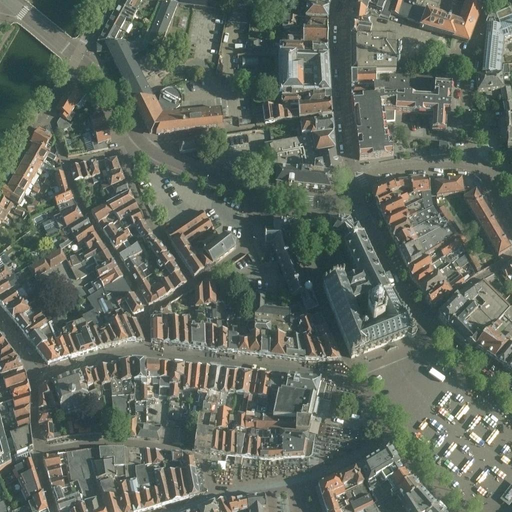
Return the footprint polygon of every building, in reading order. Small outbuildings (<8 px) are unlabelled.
[(121,0),(118,6),(130,13),(131,10),(137,13),(136,12),(141,0),(121,0)] [(283,18),(282,29),(285,29),(286,28),(290,29),(291,23),(292,23),(292,18),(327,21),(327,10),(295,1),(292,0),(290,0),(290,1),(288,1),(287,15),(288,16),(288,18),(283,18)] [(300,0),(292,0),(295,1),(327,10),(328,10),(331,0),(300,0),(301,0),(300,0)] [(353,0),(353,1),(361,3),(361,5),(367,6),(375,9),(375,11),(380,12),(381,12),(384,2),(379,0),(353,0)] [(379,0),(384,2),(381,12),(380,12),(379,16),(388,19),(390,14),(420,25),(419,28),(426,10),(427,10),(429,3),(421,0),(379,0)] [(426,10),(419,28),(468,42),(475,22),(483,0),(467,0),(461,17),(459,23),(434,14),(437,6),(429,3),(427,10),(426,10)] [(504,40),(511,36),(511,16),(509,8),(503,11),(503,0),(497,0),(497,4),(492,16),(489,15),(484,27),(486,27),(481,46),(480,46),(480,47),(484,47),(481,77),(501,74),(504,40)] [(353,1),(353,10),(367,14),(379,18),(379,16),(380,12),(375,11),(375,9),(367,6),(361,5),(361,3),(353,1)] [(142,44),(96,44),(96,53),(109,53),(129,94),(146,85),(132,57),(138,54),(140,59),(145,57),(142,52),(144,51),(143,49),(144,49),(145,49),(146,48),(147,47),(147,46),(147,45),(147,44),(160,50),(178,4),(177,4),(160,2),(158,2),(159,2),(149,26),(146,34),(142,44)] [(118,6),(113,16),(125,22),(125,21),(131,24),(137,13),(131,10),(130,13),(118,6)] [(351,24),(351,38),(365,40),(367,28),(369,28),(369,23),(365,22),(366,16),(367,16),(367,14),(353,10),(351,24)] [(113,16),(107,26),(119,32),(124,34),(125,33),(126,33),(131,24),(125,21),(125,22),(113,16)] [(291,23),(290,29),(327,31),(327,21),(292,18),(292,23),(291,23)] [(119,32),(107,26),(97,42),(119,42),(124,34),(119,32)] [(271,40),(267,40),(266,45),(270,46),(275,46),(285,46),(285,45),(287,45),(327,46),(327,31),(290,29),(286,28),(285,29),(282,29),(286,30),(286,29),(290,29),(289,33),(302,34),(302,39),(287,39),(271,40)] [(365,40),(351,38),(351,75),(375,75),(395,74),(395,38),(369,39),(371,28),(369,28),(367,28),(365,40)] [(249,56),(257,56),(281,56),(327,58),(327,46),(287,45),(285,45),(285,46),(275,46),(270,46),(266,45),(267,40),(248,40),(248,53),(249,53),(249,56)] [(281,56),(280,57),(282,97),(281,97),(329,95),(327,58),(281,56)] [(501,74),(481,77),(475,78),(477,93),(500,90),(504,116),(505,123),(498,123),(498,128),(503,127),(504,139),(499,139),(499,144),(506,143),(508,161),(511,160),(511,109),(511,103),(509,86),(503,87),(501,74)] [(375,75),(351,75),(352,100),(359,161),(392,157),(391,148),(388,149),(387,136),(385,124),(394,123),(395,113),(432,116),(432,131),(445,132),(446,116),(449,117),(451,85),(448,85),(449,80),(389,76),(388,85),(375,84),(375,75)] [(88,85),(84,90),(88,94),(87,95),(89,97),(89,98),(94,113),(101,111),(95,95),(88,85)] [(69,88),(63,100),(75,107),(75,106),(80,110),(89,98),(89,97),(87,95),(88,94),(84,90),(82,92),(75,89),(74,91),(69,88)] [(158,103),(158,105),(156,105),(153,99),(152,99),(152,97),(148,89),(131,98),(150,136),(222,129),(221,119),(220,110),(173,114),(173,113),(174,112),(176,111),(177,110),(179,109),(180,108),(181,106),(181,104),(182,102),(182,101),(182,99),(181,97),(180,95),(179,94),(178,93),(177,91),(175,90),(174,90),(172,89),(170,89),(169,89),(167,89),(165,90),(163,90),(162,92),(161,93),(160,94),(159,96),(158,97),(158,99),(157,101),(158,103)] [(281,97),(281,106),(281,107),(282,106),(283,111),(290,111),(289,106),(301,106),(311,105),(311,106),(318,105),(330,104),(329,95),(281,97)] [(75,107),(63,100),(56,111),(61,113),(59,116),(70,123),(75,115),(71,113),(75,107)] [(311,105),(301,106),(303,119),(321,117),(322,117),(328,116),(328,117),(331,116),(330,105),(330,104),(318,105),(311,106),(311,105)] [(273,107),(274,112),(273,112),(274,123),(277,123),(284,122),(283,111),(282,106),(281,107),(281,106),(273,107)] [(301,106),(289,106),(290,111),(291,121),(297,120),(303,119),(301,106)] [(273,107),(262,107),(264,125),(274,123),(273,112),(274,112),(273,107)] [(89,128),(83,129),(85,135),(88,134),(91,133),(106,129),(101,111),(94,113),(90,114),(86,117),(89,128)] [(290,111),(283,111),(284,122),(291,121),(290,111)] [(60,133),(71,126),(60,119),(56,125),(57,125),(60,133)] [(302,138),(271,144),(285,142),(285,143),(290,141),(298,139),(309,138),(333,135),(331,121),(300,125),(302,138)] [(106,129),(91,133),(88,134),(94,153),(102,151),(107,150),(105,143),(110,141),(106,129)] [(30,144),(33,146),(50,156),(51,156),(44,152),(47,146),(51,148),(54,143),(52,138),(39,130),(30,144)] [(285,142),(271,144),(264,145),(268,170),(264,170),(263,185),(275,186),(275,187),(284,188),(284,189),(296,190),(296,189),(329,192),(330,177),(338,176),(338,173),(337,173),(335,155),(334,152),(333,137),(333,135),(309,138),(298,139),(290,141),(285,143),(285,142)] [(214,153),(221,152),(218,138),(212,139),(214,153)] [(192,153),(197,152),(196,141),(178,144),(178,146),(180,154),(192,153)] [(439,143),(438,150),(429,151),(430,156),(439,156),(449,155),(448,144),(439,143)] [(33,146),(27,156),(42,165),(46,158),(53,162),(56,164),(58,160),(51,156),(50,156),(33,146)] [(27,156),(21,166),(36,175),(39,170),(51,177),(54,172),(42,165),(27,156)] [(104,162),(107,178),(111,177),(111,174),(120,172),(116,159),(104,162)] [(95,163),(87,165),(92,179),(93,184),(101,182),(97,168),(95,164),(95,163)] [(87,165),(79,166),(83,181),(92,179),(87,165)] [(21,166),(15,177),(30,186),(36,175),(21,166)] [(83,181),(79,166),(70,168),(74,182),(83,181)] [(101,187),(103,191),(124,182),(120,172),(111,174),(111,177),(107,178),(106,179),(108,184),(101,187)] [(54,176),(50,183),(49,185),(50,190),(53,189),(55,195),(59,194),(67,191),(62,174),(54,176)] [(15,177),(9,187),(24,196),(30,186),(15,177)] [(436,198),(463,194),(464,194),(463,189),(461,179),(433,184),(436,198)] [(394,204),(379,211),(389,233),(432,210),(427,180),(410,182),(411,189),(412,195),(394,204),(393,204),(394,204)] [(370,193),(375,202),(400,190),(401,190),(411,189),(410,182),(396,183),(396,185),(393,186),(390,181),(376,187),(377,190),(370,193)] [(124,182),(103,191),(101,192),(104,198),(107,205),(108,205),(129,194),(124,182)] [(9,187),(8,187),(6,190),(4,189),(0,196),(18,207),(24,196),(9,187)] [(400,190),(375,202),(379,211),(394,204),(393,204),(394,204),(392,199),(402,194),(401,190),(400,190)] [(59,194),(55,195),(40,202),(40,205),(45,203),(53,199),(56,207),(59,206),(72,200),(67,191),(59,194)] [(487,211),(481,201),(475,191),(470,194),(465,197),(463,199),(474,218),(487,211)] [(107,205),(106,206),(113,215),(123,208),(133,203),(129,194),(108,205),(107,205)] [(0,210),(7,215),(7,216),(8,216),(11,210),(15,212),(14,214),(22,217),(24,212),(17,209),(7,203),(0,198),(0,210)] [(77,208),(72,200),(59,206),(56,207),(61,216),(76,208),(77,209),(77,208)] [(113,215),(118,222),(119,223),(138,213),(133,203),(123,208),(113,215)] [(98,225),(102,232),(111,226),(118,222),(113,215),(106,206),(90,214),(98,225)] [(54,220),(59,233),(62,231),(83,220),(77,209),(76,208),(61,216),(54,220)] [(432,210),(389,233),(393,242),(416,230),(423,227),(438,219),(432,210)] [(499,230),(493,220),(487,211),(474,218),(486,237),(499,230)] [(171,244),(178,256),(188,249),(189,250),(192,247),(189,244),(212,228),(207,220),(201,212),(166,236),(172,244),(171,244)] [(127,219),(119,223),(121,226),(122,228),(124,231),(126,230),(127,230),(133,227),(133,228),(143,223),(139,213),(138,213),(127,219)] [(83,220),(62,231),(66,238),(72,234),(74,237),(89,225),(85,219),(83,220)] [(307,288),(298,265),(293,250),(291,244),(290,244),(288,237),(294,236),(294,231),(297,231),(310,230),(330,229),(330,235),(338,235),(340,239),(339,239),(340,241),(341,241),(342,244),(343,243),(361,235),(362,235),(357,225),(352,227),(349,219),(329,220),(329,222),(310,223),(296,223),(294,224),(293,222),(273,223),(273,230),(264,230),(265,246),(271,246),(290,296),(291,298),(299,295),(305,309),(306,313),(307,313),(306,312),(318,308),(313,297),(312,292),(311,289),(308,287),(307,288)] [(416,230),(393,242),(399,253),(433,234),(444,228),(438,219),(423,227),(416,230)] [(143,223),(133,228),(135,232),(136,234),(133,236),(137,241),(138,244),(143,241),(144,242),(152,237),(147,231),(143,223)] [(60,249),(60,250),(61,251),(75,241),(78,246),(83,243),(95,235),(89,225),(74,237),(72,234),(66,238),(68,241),(64,243),(58,246),(60,249)] [(433,234),(399,253),(403,262),(453,232),(448,225),(444,228),(433,234)] [(111,226),(102,232),(110,243),(122,235),(125,233),(124,231),(122,228),(116,233),(111,226)] [(122,235),(110,243),(119,257),(131,249),(125,240),(130,236),(127,230),(126,230),(124,231),(125,233),(122,235)] [(511,249),(505,239),(499,230),(486,237),(498,257),(511,249)] [(62,231),(59,233),(64,243),(68,241),(66,238),(62,231)] [(453,232),(403,262),(407,271),(439,251),(458,239),(453,232)] [(95,235),(83,243),(89,251),(100,244),(95,235)] [(343,243),(342,244),(341,245),(342,246),(343,246),(357,275),(347,280),(347,281),(344,282),(344,281),(342,278),(323,287),(326,297),(351,359),(407,336),(408,337),(411,338),(414,337),(415,334),(414,331),(410,329),(410,330),(392,296),(376,266),(362,235),(361,235),(343,243)] [(152,237),(144,242),(150,249),(158,244),(152,237)] [(224,237),(202,255),(212,267),(224,258),(235,249),(236,243),(230,237),(224,237)] [(439,251),(407,271),(412,280),(457,249),(461,247),(458,239),(439,251)] [(69,258),(72,267),(81,265),(86,263),(93,260),(106,252),(100,244),(89,251),(82,256),(81,254),(69,258)] [(158,244),(150,249),(156,259),(166,253),(158,244)] [(131,249),(119,257),(123,264),(143,254),(137,245),(131,249)] [(188,249),(178,256),(194,279),(212,267),(202,255),(201,256),(198,253),(194,257),(189,250),(188,249)] [(457,249),(412,280),(418,289),(435,276),(456,261),(455,259),(461,255),(457,249)] [(60,250),(55,253),(60,264),(66,261),(61,251),(60,250)] [(86,263),(81,265),(84,269),(95,264),(98,270),(112,262),(106,252),(93,260),(86,263)] [(55,253),(49,256),(55,267),(60,264),(55,253)] [(166,253),(156,259),(157,260),(157,259),(159,262),(156,264),(160,270),(163,268),(164,269),(173,262),(166,253)] [(143,254),(123,264),(129,273),(143,265),(140,259),(145,257),(143,254)] [(49,256),(44,259),(50,270),(55,267),(49,256)] [(44,259),(39,262),(45,272),(50,270),(44,259)] [(435,276),(418,289),(425,299),(444,285),(457,275),(454,270),(458,267),(454,263),(457,261),(456,261),(435,276)] [(39,262),(34,265),(40,275),(45,272),(39,262)] [(92,273),(96,281),(97,280),(117,270),(112,262),(98,270),(92,273)] [(173,262),(164,269),(165,271),(171,279),(179,273),(173,264),(174,263),(173,262)] [(511,275),(511,263),(507,266),(507,267),(502,269),(506,277),(511,275)] [(40,275),(34,265),(28,269),(33,277),(34,278),(40,275)] [(81,265),(72,267),(70,268),(73,275),(84,269),(81,265)] [(143,265),(129,273),(138,288),(147,282),(145,279),(139,268),(143,265)] [(5,267),(0,271),(0,286),(13,277),(5,267)] [(84,269),(73,275),(76,281),(79,279),(80,280),(88,276),(84,269)] [(84,288),(88,292),(92,296),(92,297),(121,279),(122,280),(122,279),(117,270),(97,280),(96,281),(97,282),(84,288)] [(161,287),(160,287),(166,296),(174,291),(168,280),(171,279),(165,271),(156,277),(161,286),(161,287)] [(179,273),(171,279),(168,280),(174,291),(175,291),(186,283),(179,273)] [(444,285),(425,299),(431,308),(447,297),(464,284),(461,281),(457,275),(444,285)] [(468,276),(461,281),(464,284),(470,279),(468,276)] [(13,277),(0,286),(0,298),(11,292),(19,287),(13,277)] [(214,277),(205,283),(205,306),(215,306),(215,308),(216,308),(215,303),(214,277)] [(112,300),(113,299),(119,296),(121,301),(123,300),(132,296),(122,280),(121,279),(92,297),(92,296),(87,300),(95,312),(98,320),(113,313),(106,299),(111,296),(112,300)] [(147,282),(138,288),(143,297),(152,291),(145,279),(147,282)] [(457,298),(438,317),(447,328),(464,346),(465,346),(474,349),(475,348),(511,309),(483,280),(470,288),(459,296),(457,298)] [(194,290),(194,296),(194,303),(190,304),(190,308),(194,308),(204,307),(204,306),(205,306),(205,283),(194,290)] [(152,291),(143,297),(149,306),(158,301),(153,292),(155,290),(160,287),(161,287),(153,292),(152,291)] [(153,292),(158,301),(166,296),(160,287),(155,290),(153,292)] [(87,300),(92,296),(88,292),(84,295),(79,290),(75,293),(83,302),(87,300)] [(11,292),(0,298),(0,306),(5,312),(20,302),(14,292),(12,294),(11,292)] [(47,294),(38,300),(41,305),(51,301),(47,294)] [(248,322),(246,322),(246,329),(250,333),(249,356),(260,357),(260,336),(254,336),(254,324),(254,296),(254,294),(248,294),(248,310),(248,322)] [(254,294),(254,296),(254,324),(269,326),(269,337),(269,338),(284,337),(284,338),(285,338),(290,341),(299,339),(297,331),(294,332),(294,330),(290,330),(290,316),(289,310),(264,307),(263,296),(263,294),(254,294)] [(134,343),(126,325),(113,299),(112,300),(111,296),(106,299),(113,313),(126,343),(134,343)] [(119,296),(113,299),(126,325),(135,320),(133,316),(123,300),(121,301),(119,296)] [(132,296),(123,300),(133,316),(143,312),(137,302),(133,296),(132,296)] [(24,300),(20,302),(5,312),(14,323),(37,307),(38,308),(41,305),(38,300),(28,306),(24,300)] [(41,305),(38,308),(40,312),(46,327),(48,333),(44,335),(42,336),(48,344),(48,345),(52,342),(53,346),(64,341),(62,337),(63,337),(61,332),(58,324),(56,321),(57,320),(51,301),(41,305)] [(216,305),(215,303),(216,308),(216,321),(216,325),(217,352),(226,353),(227,325),(225,313),(224,305),(216,305)] [(159,310),(159,311),(163,344),(171,345),(171,346),(176,346),(173,321),(170,321),(169,316),(172,316),(169,304),(159,310)] [(37,307),(14,323),(23,335),(28,340),(46,327),(40,312),(38,308),(37,307)] [(511,307),(511,309),(475,348),(493,361),(508,345),(510,343),(511,343),(511,342),(511,307)] [(215,309),(205,310),(205,312),(205,321),(206,321),(206,327),(206,331),(206,334),(206,338),(207,351),(217,352),(216,330),(216,325),(215,309)] [(295,315),(290,316),(290,330),(294,330),(294,332),(297,331),(299,339),(304,362),(305,362),(319,363),(309,337),(315,335),(314,331),(308,317),(307,313),(306,313),(305,309),(300,311),(301,313),(295,315)] [(163,344),(159,311),(153,315),(150,320),(150,343),(163,344)] [(82,319),(82,321),(88,334),(89,334),(97,350),(99,350),(100,350),(104,349),(111,347),(118,345),(108,325),(102,328),(101,327),(98,320),(95,312),(82,319)] [(195,319),(187,319),(205,321),(205,312),(195,313),(195,319)] [(235,312),(225,313),(227,325),(226,353),(236,354),(238,323),(237,323),(237,322),(236,322),(235,312)] [(113,313),(98,320),(101,327),(102,328),(108,325),(118,345),(126,343),(113,313)] [(320,314),(312,316),(317,329),(325,327),(320,314)] [(312,316),(308,317),(314,331),(315,335),(327,363),(339,363),(339,362),(330,339),(329,339),(325,327),(317,329),(312,316)] [(187,319),(173,321),(176,346),(188,349),(188,348),(187,319)] [(135,320),(126,325),(134,343),(144,342),(135,321),(135,320)] [(82,321),(77,323),(87,353),(97,350),(89,334),(88,334),(82,321)] [(238,323),(236,354),(249,356),(250,333),(246,329),(246,322),(237,322),(237,323),(238,323)] [(71,323),(68,324),(69,326),(67,326),(78,357),(78,356),(78,357),(87,353),(77,323),(72,325),(71,323)] [(66,330),(61,332),(63,337),(62,337),(64,341),(70,358),(70,359),(78,357),(67,326),(69,326),(68,324),(65,325),(66,328),(66,330)] [(269,326),(254,324),(254,336),(260,336),(269,337),(269,326)] [(46,327),(28,340),(36,351),(48,344),(42,336),(44,335),(48,333),(46,327)] [(196,327),(187,327),(188,348),(207,351),(206,327),(196,327)] [(327,363),(315,335),(309,337),(319,363),(327,363)] [(269,337),(260,336),(260,357),(285,360),(304,362),(299,339),(290,341),(285,338),(284,338),(284,337),(269,338),(269,337)] [(64,341),(53,346),(60,361),(70,358),(64,341)] [(48,344),(36,351),(42,359),(49,368),(60,361),(53,346),(52,342),(48,345),(48,344)] [(508,345),(493,361),(504,368),(511,359),(511,342),(511,343),(510,343),(508,345)] [(0,360),(11,354),(6,346),(0,349),(0,360)] [(11,354),(0,360),(0,367),(16,359),(11,354)] [(0,377),(0,378),(22,371),(16,359),(0,367),(0,377)] [(505,368),(502,371),(511,378),(511,377),(511,359),(504,368),(505,368)] [(112,399),(112,398),(111,398),(112,403),(113,419),(116,419),(127,418),(126,437),(136,438),(136,424),(137,418),(129,418),(129,403),(134,404),(134,390),(131,363),(119,365),(123,398),(112,399)] [(145,364),(131,363),(134,390),(134,404),(134,408),(138,408),(138,407),(146,407),(145,364)] [(153,364),(145,364),(146,407),(149,407),(149,400),(155,400),(158,400),(158,397),(158,395),(157,395),(158,390),(159,390),(159,365),(157,365),(155,365),(155,367),(154,368),(152,367),(153,364)] [(107,368),(109,385),(111,385),(111,391),(112,398),(112,399),(123,398),(119,365),(107,368)] [(158,397),(168,397),(168,399),(169,399),(169,390),(168,389),(169,366),(168,368),(167,368),(166,365),(159,365),(159,390),(158,390),(157,395),(158,395),(158,397)] [(169,390),(169,399),(178,400),(179,394),(182,394),(182,392),(183,392),(183,382),(184,367),(169,366),(168,389),(169,390)] [(183,382),(183,392),(192,393),(194,368),(184,367),(183,382)] [(107,368),(97,370),(101,387),(103,398),(102,398),(104,404),(104,405),(112,403),(111,398),(112,398),(111,391),(111,385),(109,385),(107,368)] [(194,368),(192,393),(198,393),(197,400),(201,369),(194,368)] [(197,404),(197,405),(196,409),(196,417),(198,417),(198,419),(204,417),(206,408),(210,370),(201,369),(197,400),(197,404)] [(97,370),(88,373),(93,387),(94,387),(98,400),(102,398),(103,398),(101,387),(97,370)] [(210,370),(206,408),(207,408),(208,401),(217,402),(219,371),(211,370),(210,370)] [(206,408),(204,417),(215,414),(214,431),(228,432),(228,420),(230,421),(238,373),(224,372),(219,371),(217,402),(208,401),(207,408),(206,408)] [(71,378),(69,378),(81,410),(82,410),(90,407),(91,406),(90,405),(99,402),(100,405),(104,404),(102,398),(98,400),(94,387),(93,387),(88,373),(79,376),(79,375),(71,378)] [(246,424),(246,421),(249,394),(251,375),(238,373),(230,421),(236,421),(235,433),(239,433),(239,436),(242,436),(241,437),(244,438),(246,424)] [(0,382),(0,395),(6,393),(6,392),(27,385),(23,374),(0,382)] [(249,394),(246,421),(255,421),(256,409),(261,376),(251,375),(249,394)] [(256,409),(255,421),(263,422),(265,408),(267,396),(270,377),(261,376),(256,409)] [(270,377),(267,396),(270,397),(270,398),(271,398),(271,397),(276,398),(277,398),(277,395),(287,397),(287,394),(285,394),(287,379),(270,377)] [(59,407),(61,415),(62,417),(62,416),(63,416),(71,414),(81,410),(69,378),(60,382),(52,385),(59,407)] [(285,394),(287,394),(315,399),(319,383),(287,379),(285,394)] [(0,406),(30,396),(27,385),(6,392),(6,393),(0,395),(0,406)] [(59,407),(52,385),(39,389),(39,394),(39,397),(38,410),(54,408),(54,409),(56,416),(57,416),(61,415),(59,407)] [(265,408),(263,422),(266,422),(310,423),(310,422),(315,399),(287,394),(287,397),(277,395),(277,398),(276,398),(274,410),(265,408)] [(30,396),(0,406),(0,416),(30,407),(30,396)] [(30,407),(0,416),(0,424),(1,428),(8,425),(30,418),(30,407)] [(38,427),(43,426),(42,426),(52,425),(50,414),(38,416),(38,427)] [(196,431),(193,452),(211,455),(214,431),(215,414),(204,417),(198,419),(196,431)] [(8,425),(1,428),(4,438),(30,429),(30,418),(8,425)] [(127,418),(116,419),(117,436),(126,437),(127,418)] [(228,432),(226,457),(235,458),(235,434),(235,433),(236,421),(230,421),(228,420),(228,432)] [(246,424),(244,438),(242,459),(252,460),(254,442),(255,436),(255,429),(254,429),(255,421),(246,421),(246,424)] [(255,429),(255,436),(285,437),(307,437),(310,423),(266,422),(263,422),(255,421),(254,429),(255,429)] [(136,424),(136,438),(147,439),(148,434),(149,428),(143,427),(143,424),(136,424)] [(42,426),(43,426),(44,439),(46,442),(53,440),(52,425),(42,426)] [(4,438),(4,440),(10,459),(28,452),(32,451),(30,429),(4,438)] [(185,432),(174,430),(172,439),(184,441),(185,432)] [(214,431),(211,455),(223,457),(226,457),(228,432),(214,431)] [(235,434),(235,458),(242,459),(244,438),(241,437),(242,436),(239,436),(239,433),(235,433),(235,434)] [(254,442),(259,443),(269,443),(282,444),(308,445),(313,445),(314,437),(310,436),(310,437),(307,437),(285,437),(255,436),(254,442)] [(0,471),(10,466),(11,466),(16,464),(16,465),(30,458),(28,452),(10,459),(4,440),(0,441),(0,471)] [(259,443),(258,461),(259,462),(270,462),(280,461),(280,454),(272,453),(273,451),(269,451),(269,443),(259,443)] [(304,459),(308,459),(311,457),(313,445),(308,445),(282,444),(269,443),(269,451),(273,451),(272,453),(280,454),(280,461),(283,460),(304,459)] [(360,467),(360,468),(367,484),(371,492),(402,473),(398,466),(399,466),(398,464),(389,450),(388,448),(386,449),(387,449),(379,454),(378,455),(361,465),(360,467)] [(113,450),(99,451),(100,463),(114,461),(113,450)] [(123,450),(113,450),(114,461),(114,477),(115,483),(114,483),(119,502),(118,502),(120,511),(131,511),(125,484),(123,450)] [(142,451),(123,450),(125,484),(131,511),(148,511),(161,508),(154,476),(145,479),(145,475),(144,474),(144,469),(142,451)] [(87,452),(90,464),(95,481),(114,477),(114,461),(100,463),(99,451),(87,452)] [(149,452),(142,451),(144,469),(144,468),(151,467),(149,452)] [(87,452),(62,456),(64,464),(65,464),(68,484),(68,486),(69,486),(76,484),(85,511),(104,511),(95,481),(90,464),(87,452)] [(151,467),(144,468),(144,469),(144,474),(145,475),(145,479),(154,476),(161,508),(171,505),(164,475),(163,473),(163,468),(162,466),(160,453),(149,452),(151,467)] [(175,473),(164,475),(171,505),(188,500),(183,472),(179,465),(179,461),(183,461),(182,456),(171,454),(171,463),(175,473)] [(42,461),(45,471),(59,467),(61,467),(60,465),(64,464),(62,456),(58,456),(44,458),(42,461)] [(189,457),(182,456),(183,461),(179,461),(179,465),(183,472),(194,470),(194,471),(195,471),(193,460),(189,457)] [(31,462),(14,470),(18,480),(35,473),(31,462)] [(59,467),(45,471),(48,481),(62,477),(59,467)] [(355,469),(337,478),(344,494),(352,511),(362,511),(364,511),(371,506),(372,506),(368,497),(363,485),(355,469)] [(194,470),(183,472),(188,500),(197,497),(198,497),(198,496),(198,495),(194,471),(194,470)] [(402,473),(371,492),(376,503),(390,495),(412,482),(404,472),(402,473)] [(35,473),(18,480),(17,481),(22,490),(38,483),(35,473)] [(62,477),(48,481),(52,493),(51,493),(51,494),(61,490),(61,491),(70,488),(69,486),(68,486),(68,484),(64,486),(62,477)] [(114,477),(95,481),(104,511),(120,511),(118,502),(119,502),(114,483),(115,483),(114,477)] [(352,511),(344,494),(337,478),(318,487),(325,511),(364,511),(362,511),(352,511)] [(390,495),(376,503),(384,499),(389,496),(392,501),(396,498),(400,505),(420,492),(412,482),(390,495)] [(38,483),(22,490),(22,491),(21,491),(25,502),(42,494),(41,494),(38,483)] [(70,488),(61,491),(65,504),(73,501),(76,509),(76,511),(85,511),(76,484),(69,486),(70,488)] [(511,488),(503,500),(508,504),(511,497),(511,488)] [(61,490),(51,494),(56,506),(65,504),(61,491),(61,490)] [(433,511),(437,510),(420,492),(400,505),(391,511),(390,511),(433,511)] [(24,507),(12,511),(47,511),(42,494),(41,494),(42,494),(25,502),(26,502),(31,500),(32,504),(24,507)] [(247,511),(261,511),(261,510),(265,509),(264,497),(246,500),(247,511)] [(247,511),(246,500),(226,504),(229,511),(247,511)] [(65,504),(56,506),(58,511),(64,511),(76,509),(73,501),(65,504)] [(224,501),(213,505),(216,511),(229,511),(226,504),(225,501),(224,501)]
